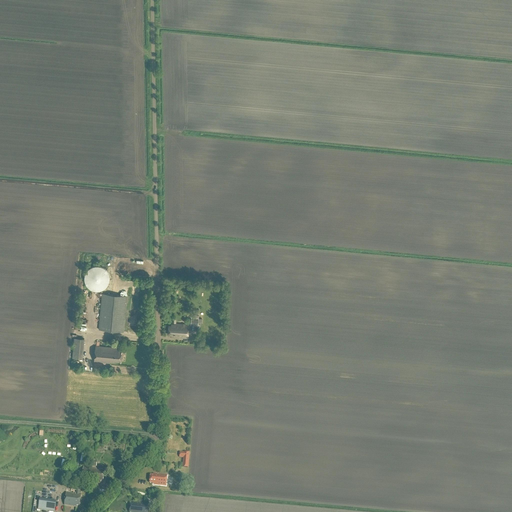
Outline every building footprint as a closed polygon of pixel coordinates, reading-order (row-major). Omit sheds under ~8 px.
[(89,269),(86,272),(85,275),(84,280),(85,283),(87,286),(89,288),(93,290),(97,290),(101,290),(105,287),(107,286),(108,284),(109,280),(109,277),(108,274),(107,271),(104,268),(100,266),(96,266),(92,267),(89,269)] [(99,329),(123,331),(127,296),(102,293),(99,329)] [(189,325),(197,326),(198,315),(190,315),(189,315),(188,318),(190,318),(189,325)] [(169,337),(187,338),(188,325),(174,324),(174,325),(170,325),(170,326),(168,325),(167,335),(170,335),(169,337)] [(72,357),(82,358),(84,338),(74,337),(72,357)] [(93,362),(110,364),(110,362),(114,363),(115,361),(120,362),(122,351),(117,351),(118,348),(95,346),(93,362)] [(82,481),(101,484),(101,482),(103,482),(104,474),(99,473),(100,472),(96,471),(96,470),(83,468),(82,481)] [(153,484),(153,485),(155,485),(155,486),(166,487),(167,476),(153,475),(153,476),(150,476),(150,484),(153,484)] [(66,493),(64,505),(76,507),(76,505),(79,506),(80,496),(78,496),(79,490),(77,490),(76,494),(66,493)] [(56,502),(40,499),(38,509),(55,511),(56,502)]
